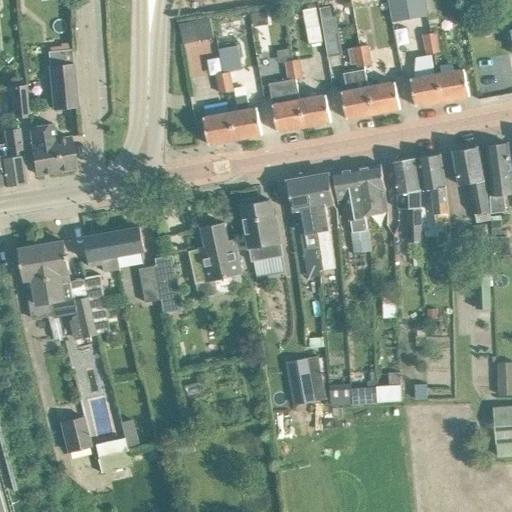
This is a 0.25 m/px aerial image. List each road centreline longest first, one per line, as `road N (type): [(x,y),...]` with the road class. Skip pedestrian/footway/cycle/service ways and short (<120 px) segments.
road 1 (residential): [(118,185),(511,112)]
road 2 (tertiary): [(118,185),(145,149),(149,26)]
